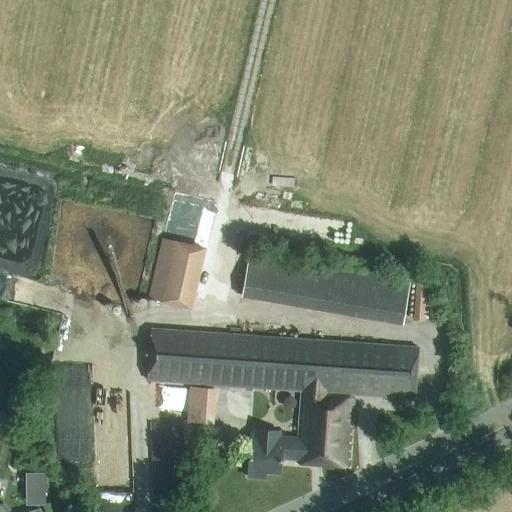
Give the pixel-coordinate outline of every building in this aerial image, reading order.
[(136,200),(172,209),(177,189),(141,180),(136,200)] [(210,241),(215,221),(198,216),(193,236),(210,241)] [(193,308),(206,247),(162,237),(148,298),(193,308)] [(248,263),(242,297),(358,317),(359,306),(387,311),(386,319),(405,322),(410,291),(248,263)] [(416,402),(420,346),(332,341),(151,328),(147,380),(301,391),(298,436),(282,434),(283,431),(251,428),(250,442),(247,476),(264,478),(264,470),(280,471),(281,458),(296,459),(296,463),(348,466),(353,397),(416,402)] [(31,501),(52,500),(51,469),(30,470),(31,501)] [(157,511),(175,511),(177,500),(159,498),(157,511)]
